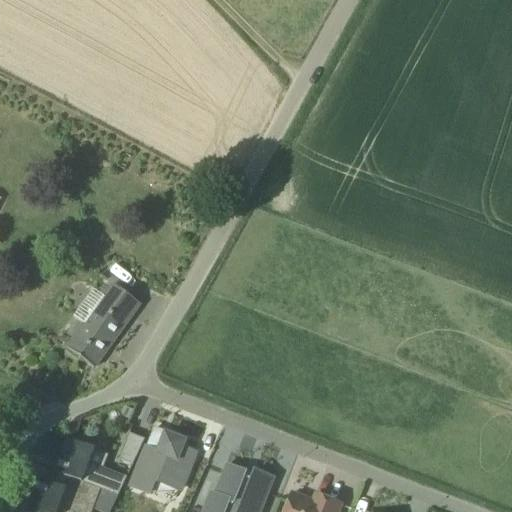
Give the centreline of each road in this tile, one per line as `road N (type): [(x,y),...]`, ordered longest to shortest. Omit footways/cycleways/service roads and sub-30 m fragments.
road 1 (unclassified): [(135,385),(348,0)]
road 2 (residential): [(492,511),(135,385)]
road 3 (unclassified): [(0,493),(70,410),(135,385)]
road 4 (track): [(296,91),(206,0)]
